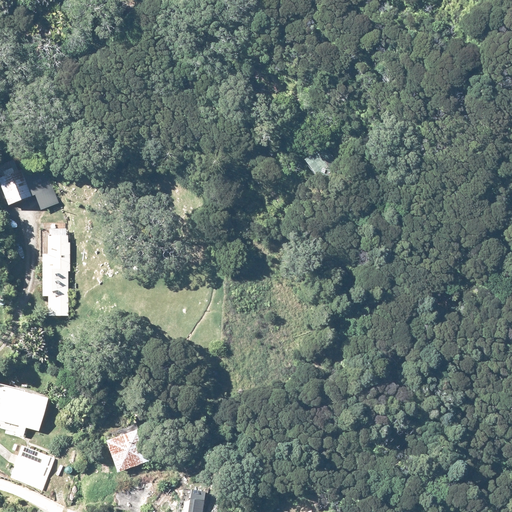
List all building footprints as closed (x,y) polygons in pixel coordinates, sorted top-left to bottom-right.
[(301,162),(319,185),(335,172),(318,149),(301,162)] [(41,208),(58,202),(42,162),(17,172),(12,159),(0,163),(0,172),(1,175),(0,175),(0,185),(8,205),(35,194),(41,208)] [(66,316),(67,272),(68,272),(68,244),(65,244),(66,237),(64,237),(64,230),(48,230),(49,237),(46,237),(46,256),(41,255),(40,297),(46,297),(46,316),(66,316)] [(44,400),(0,389),(0,390),(0,422),(36,431),(44,400)] [(134,430),(102,440),(113,473),(145,462),(134,430)] [(12,465),(39,476),(47,457),(19,447),(12,465)] [(186,511),(179,511),(178,511),(201,511),(205,489),(192,487),(188,511),(186,511)]
